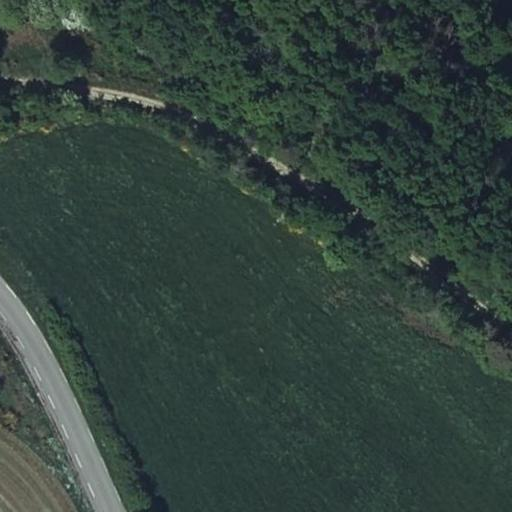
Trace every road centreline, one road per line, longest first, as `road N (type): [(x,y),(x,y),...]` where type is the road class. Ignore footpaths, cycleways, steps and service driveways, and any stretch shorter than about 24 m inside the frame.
road 1 (track): [(0,81),(49,81),(152,102),(329,189),(511,335)]
road 2 (unclassified): [(0,295),(114,511)]
